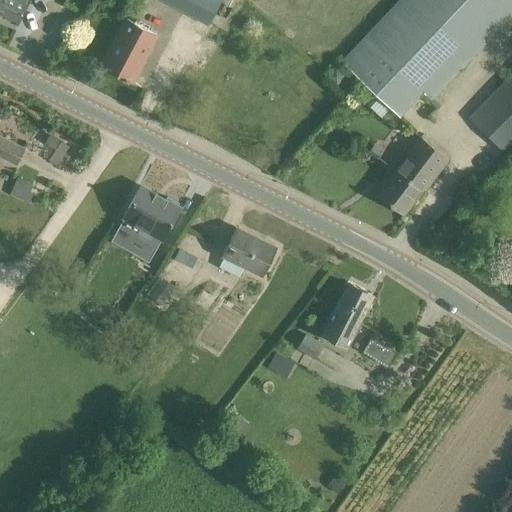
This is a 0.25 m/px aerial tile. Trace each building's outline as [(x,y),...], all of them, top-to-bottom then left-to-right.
[(0,0),(0,13),(16,21),(25,3),(18,0),(0,0)] [(48,0),(48,13),(60,13),(59,0),(48,0)] [(160,0),(207,25),(221,0),(160,0)] [(511,15),(511,0),(397,0),(340,60),(400,117),(423,93),(432,101),(511,15)] [(127,19),(102,66),(131,81),(156,35),(127,19)] [(327,77),(325,80),(334,88),(337,85),(343,79),(333,71),(327,77)] [(511,72),(468,117),(508,156),(511,151),(511,72)] [(0,157),(15,166),(25,147),(0,134),(0,157)] [(49,138),(50,157),(63,156),(63,138),(49,138)] [(425,189),(447,159),(419,138),(377,193),(404,213),(424,187),(425,189)] [(32,185),(16,177),(9,193),(29,202),(33,192),(30,191),(32,185)] [(123,217),(162,238),(179,207),(140,185),(123,217)] [(261,275),(275,247),(236,227),(222,255),(261,275)] [(161,279),(149,296),(159,304),(172,287),(161,279)] [(347,281),(321,333),(347,346),(373,294),(347,281)] [(314,359),(323,344),(305,333),(296,348),(314,359)] [(384,365),(392,352),(368,337),(360,350),(384,365)] [(276,352),(267,366),(280,373),(288,359),(276,352)] [(232,413),(214,442),(231,452),(249,423),(232,413)] [(344,482),(333,475),(326,486),(337,493),(344,482)]
